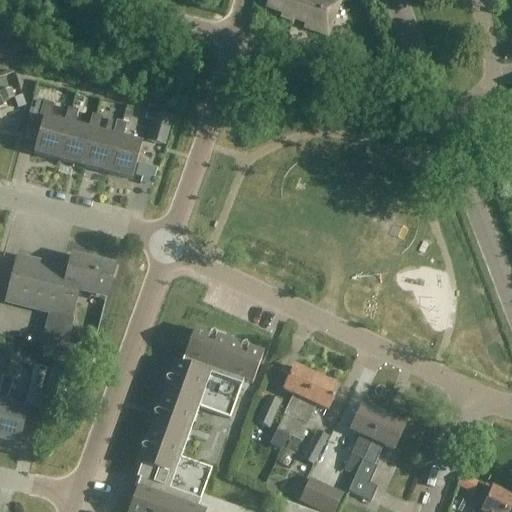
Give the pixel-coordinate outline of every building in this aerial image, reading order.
[(268,0),(265,9),(281,15),(279,19),(290,23),(292,19),(304,23),(302,30),(326,38),(340,2),(334,0),(268,0)] [(334,82),(373,92),(377,75),(339,64),(334,82)] [(0,92),(0,99),(1,102),(13,99),(10,90),(0,92)] [(68,125),(58,161),(83,168),(92,131),(88,130),(73,126),(77,112),(81,113),(85,96),(77,94),(73,109),(67,108),(63,123),(68,125)] [(23,140),(36,143),(33,154),(58,161),(68,125),(63,123),(49,119),(53,105),(36,100),(32,114),(39,116),(38,119),(29,117),(23,140)] [(125,107),(122,117),(130,119),(132,109),(125,107)] [(172,119),(152,113),(145,142),(165,147),(172,119)] [(83,168),(107,174),(117,138),(112,137),(97,133),(101,117),(92,115),(88,130),(92,131),(83,168)] [(117,138),(107,174),(132,181),(142,145),(122,140),(127,124),(116,121),(112,137),(117,138)] [(511,175),(511,155),(509,158),(497,167),(507,179),(511,175)] [(5,302),(48,313),(42,335),(39,349),(88,361),(92,347),(68,341),(73,320),(69,319),(76,292),(105,300),(113,269),(71,258),(67,272),(17,259),(5,302)] [(139,482),(128,511),(303,511),(285,505),(282,511),(244,511),(201,496),(211,471),(180,460),(199,410),(229,421),(244,382),(253,386),(264,356),(246,350),(243,359),(237,357),(240,348),(214,338),(211,348),(205,345),(208,336),(195,331),(182,367),(174,364),(169,379),(178,382),(176,388),(167,385),(156,413),(165,416),(163,422),(154,419),(144,447),(153,450),(151,456),(142,453),(136,467),(141,468),(136,481),(139,482)] [(46,395),(64,401),(75,371),(56,365),(46,395)] [(32,367),(28,387),(41,390),(46,370),(32,367)] [(294,398),(277,432),(276,432),(269,446),(281,452),(288,437),(315,380),(294,370),(283,392),(294,398)] [(0,440),(17,444),(26,408),(4,403),(6,399),(8,399),(12,379),(2,377),(0,386),(0,440)] [(338,390),(315,380),(288,437),(300,443),(317,408),(327,413),(338,390)] [(255,425),(268,431),(281,404),(268,398),(255,425)] [(360,436),(351,457),(362,462),(383,418),(360,408),(349,431),(360,436)] [(383,418),(362,462),(373,467),(383,447),(394,452),(405,429),(383,418)] [(316,432),(305,453),(316,459),(327,438),(316,432)] [(290,440),(285,451),(293,455),(299,444),(290,440)] [(354,481),(362,462),(351,457),(342,475),(354,481)] [(376,468),(373,467),(362,462),(354,481),(348,493),(370,503),(376,489),(369,486),(376,468)] [(318,511),(335,511),(342,497),(309,481),(299,503),(318,511)] [(506,511),(511,501),(511,500),(491,490),(481,511),(474,509),(472,511),(506,511)]
